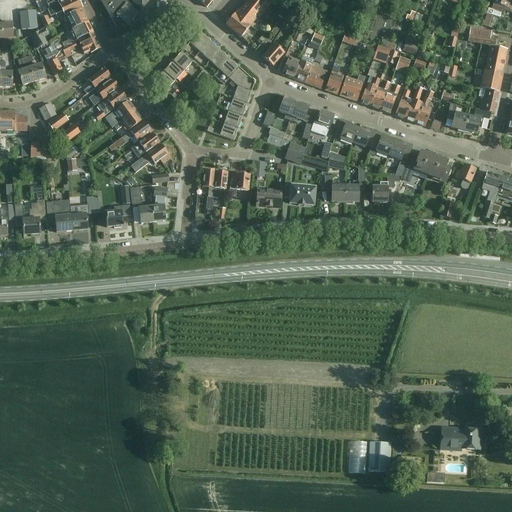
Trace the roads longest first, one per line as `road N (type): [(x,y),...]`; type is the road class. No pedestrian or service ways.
road 1 (primary): [(511,278),(338,267),(0,294)]
road 2 (residential): [(511,239),(324,228),(184,244)]
road 3 (residential): [(491,160),(270,81)]
road 4 (residential): [(184,244),(0,262)]
road 5 (residential): [(193,155),(114,50)]
road 6 (residential): [(114,50),(54,94),(0,105)]
road 7 (residential): [(193,155),(243,153),(270,81)]
